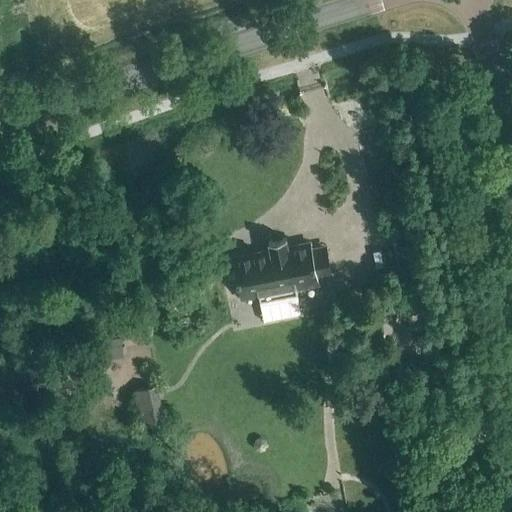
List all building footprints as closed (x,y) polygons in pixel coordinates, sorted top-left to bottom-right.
[(422,263),(412,217),(389,222),(399,268),(422,263)] [(317,284),(315,275),(327,273),(322,250),(311,252),(309,245),(287,249),(285,239),(268,242),(270,252),(228,260),(231,276),(237,275),(241,298),(257,295),(258,301),(265,300),(268,316),(292,312),(289,295),(295,294),(294,288),(317,284)] [(190,329),(187,318),(178,319),(180,331),(190,329)] [(122,357),(120,338),(106,340),(109,359),(122,357)] [(134,392),(143,430),(166,425),(158,387),(134,392)]
